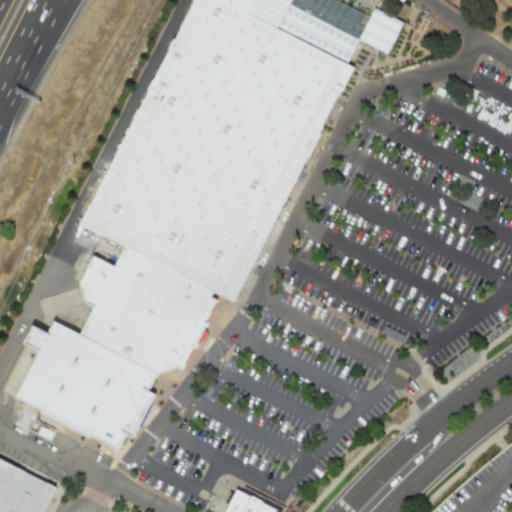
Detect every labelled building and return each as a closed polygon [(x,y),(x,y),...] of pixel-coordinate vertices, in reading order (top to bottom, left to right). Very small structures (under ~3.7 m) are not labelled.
[(261,0),(255,13),(363,68),(240,302),(219,291),(132,246),(91,225),(204,0),(261,0)] [(162,375),(183,369),(190,371),(200,348),(204,350),(217,325),(212,323),(223,303),(216,298),(219,291),(132,246),(122,266),(104,256),(91,282),(96,304),(102,306),(88,335),(162,375)] [(64,323),(60,332),(49,327),(40,343),(51,350),(27,398),(128,451),(136,434),(145,438),(164,396),(155,391),(162,375),(88,335),(64,323)] [(0,511),(0,455),(65,489),(53,511),(0,511)] [(238,511),(248,491),(288,511),(287,511),(238,511)]
